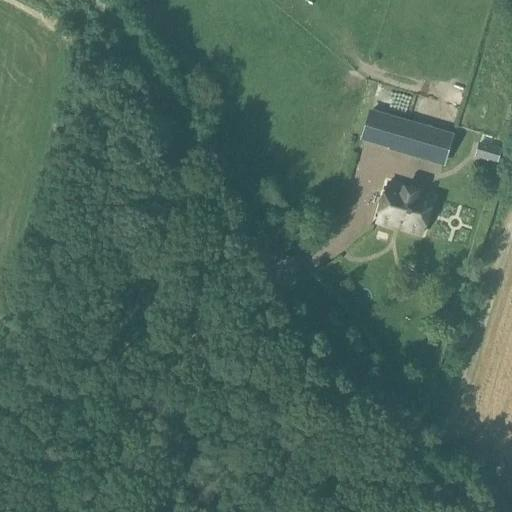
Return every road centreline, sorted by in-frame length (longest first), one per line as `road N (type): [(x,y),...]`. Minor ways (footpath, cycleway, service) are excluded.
road 1 (track): [(282,271),(352,224),(282,189),(229,139),(144,0)]
road 2 (track): [(92,0),(282,271)]
road 3 (track): [(282,271),(407,439),(452,429)]
road 4 (track): [(452,429),(511,222)]
